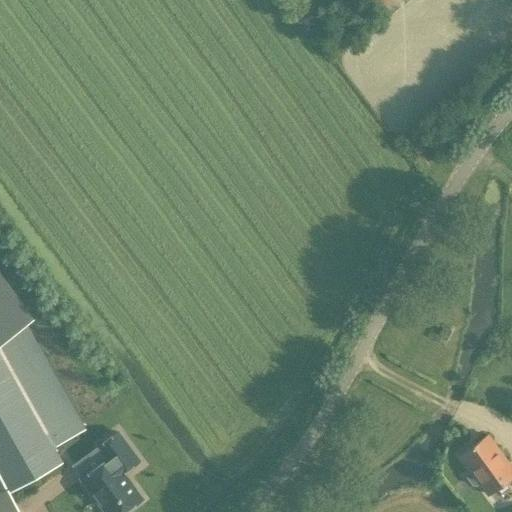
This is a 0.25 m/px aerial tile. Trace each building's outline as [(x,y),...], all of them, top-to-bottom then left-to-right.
[(32,321),(0,277),(0,345),(8,339),(32,321)] [(0,354),(0,477),(8,491),(91,444),(25,329),(8,339),(0,345),(0,350),(1,353),(0,354)] [(511,381),(499,372),(485,390),(503,404),(511,391),(511,381)] [(511,465),(489,433),(458,456),(469,472),(467,473),(467,478),(472,485),(476,485),(478,484),(487,497),(511,478),(511,465)] [(109,511),(139,511),(149,505),(130,479),(146,467),(125,438),(106,453),(115,466),(89,485),(109,511)]
